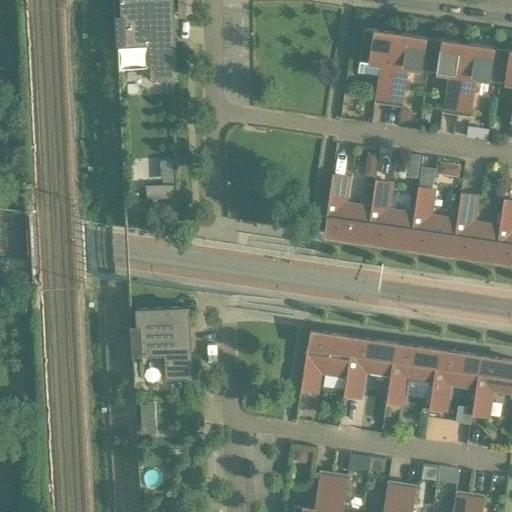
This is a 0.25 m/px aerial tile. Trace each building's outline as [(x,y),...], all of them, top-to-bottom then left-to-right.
[(150,79),(174,78),(170,0),(119,0),(120,19),(116,20),(116,39),(121,39),(121,43),(148,42),(150,79)] [(374,99),(387,100),(397,33),(362,28),(356,71),(377,74),(374,99)] [(431,38),(397,33),(387,100),(401,103),(407,67),(427,70),(431,38)] [(465,43),(431,38),(427,70),(447,73),(442,108),(455,110),(465,43)] [(499,48),(465,43),(455,110),(469,113),(475,77),(495,79),(499,48)] [(511,49),(499,48),(495,79),(511,82),(511,102),(510,118),(511,118),(511,49)] [(378,170),(378,150),(369,150),(369,170),(378,170)] [(438,171),(461,174),(462,162),(440,159),(438,171)] [(323,232),(366,238),(371,207),(370,206),(349,203),(348,207),(341,206),(345,175),(331,173),(323,232)] [(374,179),(370,206),(371,207),(366,238),(409,245),(414,213),(413,213),(392,210),(391,213),(384,212),(388,181),(374,179)] [(172,184),(145,185),(146,198),(173,197),(172,184)] [(417,186),(413,213),(414,213),(409,245),(452,251),(456,219),(434,216),(434,219),(426,218),(431,188),(417,186)] [(460,192),(456,219),(452,251),(494,257),(499,225),(498,225),(477,222),(476,226),(469,225),(474,194),(460,192)] [(499,225),(494,257),(511,259),(511,230),(511,231),(511,227),(511,199),(502,198),(498,225),(499,225)] [(166,377),(190,375),(186,305),(135,308),(137,330),(131,330),(132,350),(137,350),(138,354),(164,353),(166,377)] [(324,371),(345,375),(347,367),(352,335),(308,329),(300,388),(314,390),(318,359),(326,360),(324,371)] [(395,342),(352,335),(347,367),(345,375),(343,394),(356,396),(361,366),(368,367),(368,370),(389,373),(390,373),(395,342)] [(437,348),(395,342),(390,373),(389,373),(385,401),(399,403),(404,372),(411,373),(411,377),(432,380),(433,380),(437,348)] [(480,354),(437,348),(433,380),(432,380),(428,407),(442,409),(447,378),(454,379),(453,383),(475,386),(480,354)] [(475,386),(471,413),(485,415),(489,385),(497,386),(496,389),(511,391),(511,359),(480,354),(475,386)] [(469,423),(471,405),(457,403),(455,421),(469,423)] [(426,436),(452,439),(454,417),(428,415),(426,436)] [(155,422),(140,422),(140,432),(156,431),(155,422)] [(294,448),(292,460),(304,461),(306,449),(294,448)] [(350,453),(348,468),(367,471),(369,456),(350,453)] [(426,461),(424,474),(458,480),(461,467),(426,461)] [(291,511),(326,511),(333,473),(319,471),(313,507),(292,504),(291,511)] [(346,475),(333,473),(326,511),(344,511),(341,511),(346,475)] [(382,511),(396,511),(401,483),(387,481),(382,511)] [(410,511),(414,485),(401,483),(396,511),(410,511)] [(451,511),(465,511),(469,493),(455,491),(451,511)] [(469,493),(465,511),(479,511),(482,495),(469,493)]
